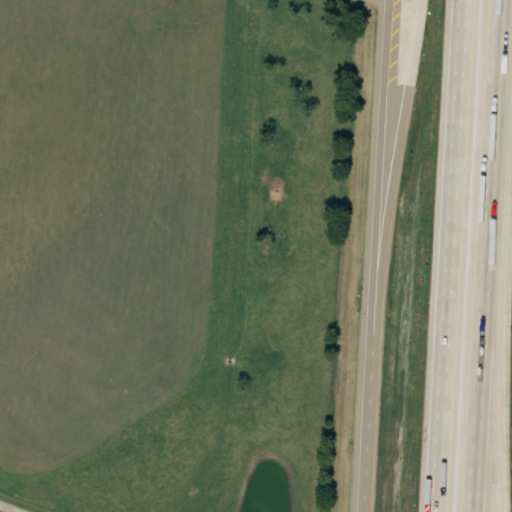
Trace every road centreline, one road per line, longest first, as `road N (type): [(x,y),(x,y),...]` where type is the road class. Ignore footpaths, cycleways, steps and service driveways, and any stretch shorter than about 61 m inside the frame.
road 1 (motorway): [(468,0),(440,511)]
road 2 (motorway): [(473,511),(500,0)]
road 3 (tertiary): [(390,0),(367,511)]
road 4 (motorway): [(503,511),(500,0)]
road 5 (motorway): [(424,0),(383,272),(367,485)]
